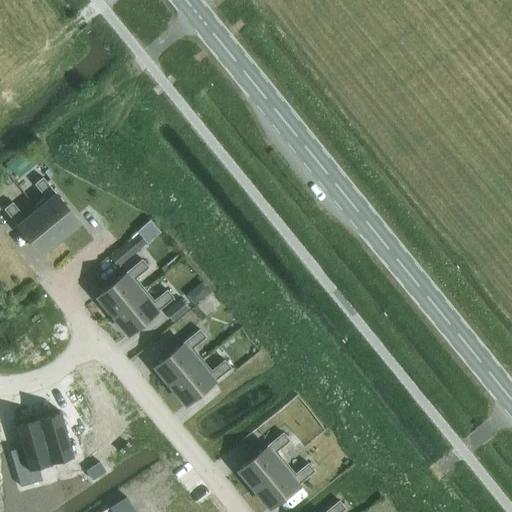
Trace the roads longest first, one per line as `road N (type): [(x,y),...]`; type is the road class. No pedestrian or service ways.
road 1 (primary): [(511,400),(184,0)]
road 2 (residential): [(98,341),(234,511)]
road 3 (residential): [(105,251),(59,289),(98,341)]
